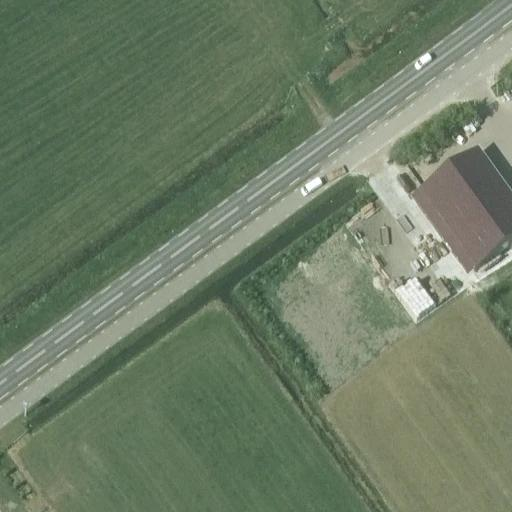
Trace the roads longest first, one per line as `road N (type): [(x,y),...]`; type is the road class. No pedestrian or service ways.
road 1 (primary): [(0,382),(511,5)]
road 2 (unclassified): [(0,417),(511,41)]
